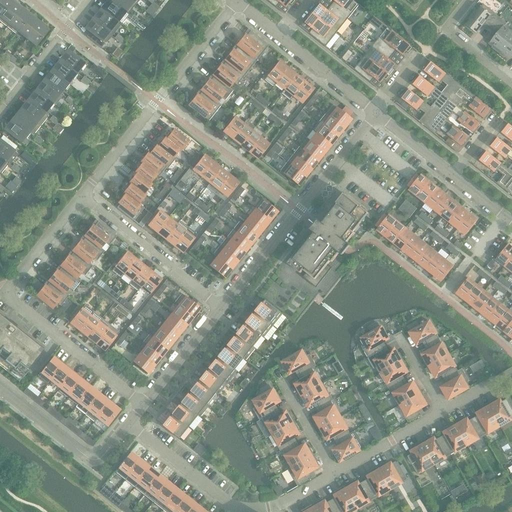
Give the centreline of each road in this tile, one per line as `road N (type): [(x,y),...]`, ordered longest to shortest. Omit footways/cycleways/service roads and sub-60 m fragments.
road 1 (residential): [(144,403),(3,291),(80,195)]
road 2 (residential): [(80,195),(235,1)]
road 3 (residential): [(222,307),(376,113)]
road 4 (residential): [(127,424),(242,510),(279,506),(334,475)]
road 5 (residential): [(222,307),(80,195)]
road 6 (residential): [(0,109),(87,0)]
road 7 (residential): [(334,475),(441,409)]
road 8 (residential): [(376,113),(279,35)]
road 9 (residential): [(97,462),(0,385)]
road 10 (residential): [(144,403),(222,307)]
road 11 (residential): [(469,0),(447,29),(511,82)]
